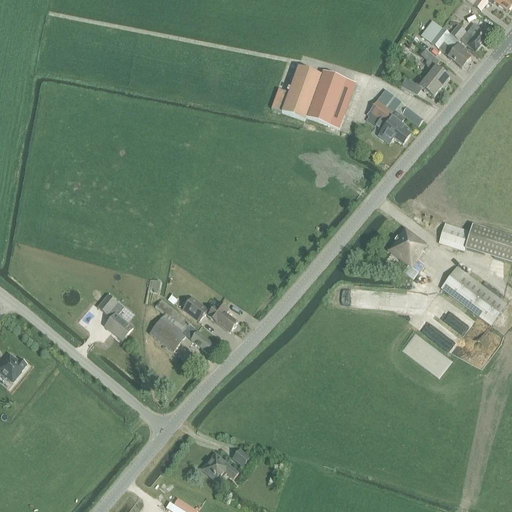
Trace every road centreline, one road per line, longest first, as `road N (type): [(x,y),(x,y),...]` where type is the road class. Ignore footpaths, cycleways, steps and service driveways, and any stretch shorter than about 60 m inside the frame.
road 1 (tertiary): [(169,426),(244,351),(511,39)]
road 2 (unclassified): [(169,426),(0,295)]
